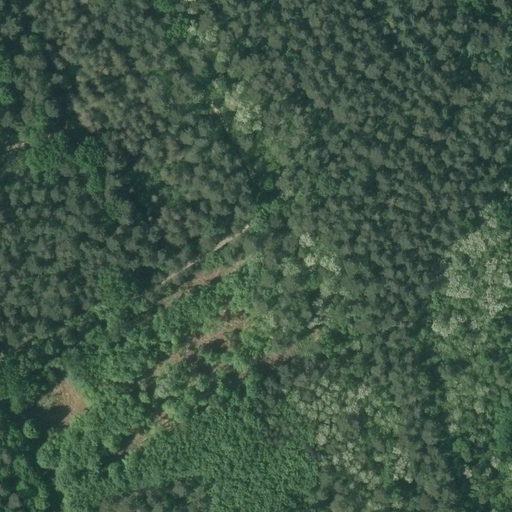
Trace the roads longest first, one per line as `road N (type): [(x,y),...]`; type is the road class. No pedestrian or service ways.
road 1 (track): [(0,383),(236,232),(256,203),(247,165),(145,0)]
road 2 (track): [(0,396),(72,511)]
